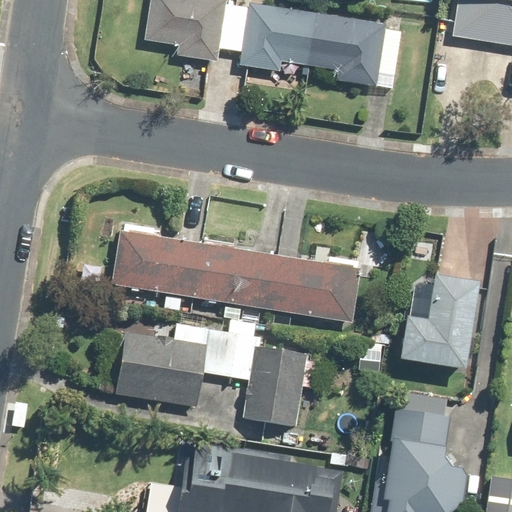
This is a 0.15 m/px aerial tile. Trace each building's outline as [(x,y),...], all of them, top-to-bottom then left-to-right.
[(224,2),(224,0),(148,0),(142,38),(176,43),(175,53),(215,60),(217,46),(228,47),(234,4),(224,2)] [(456,0),(451,34),(494,40),(500,0),(456,0)] [(511,0),(500,0),(494,40),(511,43),(511,0)] [(228,47),(241,50),(238,63),(278,69),(279,59),(309,64),(317,12),(249,1),(247,6),(234,4),(228,47)] [(309,64),(336,68),(334,78),(390,87),(400,29),(384,27),(384,22),(317,12),(309,64)] [(418,26),(416,40),(429,42),(431,28),(418,26)] [(118,227),(109,283),(193,296),(202,241),(118,227)] [(202,241),(193,296),(268,308),(276,252),(202,241)] [(276,252),(268,308),(350,320),(359,264),(276,252)] [(416,358),(414,374),(442,378),(444,362),(463,365),(477,277),(432,269),(425,316),(403,312),(397,355),(416,358)] [(164,294),(162,307),(178,309),(180,296),(164,294)] [(223,315),(238,317),(240,307),(223,305),(223,315)] [(124,330),(114,392),(194,405),(200,370),(221,374),(228,331),(205,327),(206,319),(180,314),(178,323),(174,322),(172,338),(124,330)] [(57,315),(55,325),(62,326),(64,316),(57,315)] [(221,374),(229,375),(227,386),(244,390),(241,412),(293,421),(299,385),(313,387),(317,363),(303,361),(305,351),(257,344),(258,338),(265,340),(268,324),(230,318),(228,331),(221,374)] [(382,364),(379,386),(393,388),(396,366),(382,364)] [(494,393),(489,419),(502,422),(507,395),(494,393)] [(442,454),(448,413),(393,406),(382,477),(374,475),(368,511),(443,511),(461,499),(465,472),(458,463),(448,461),(442,454)] [(296,460),(195,445),(193,461),(184,459),(175,511),(336,511),(343,473),(295,465),(296,460)]
